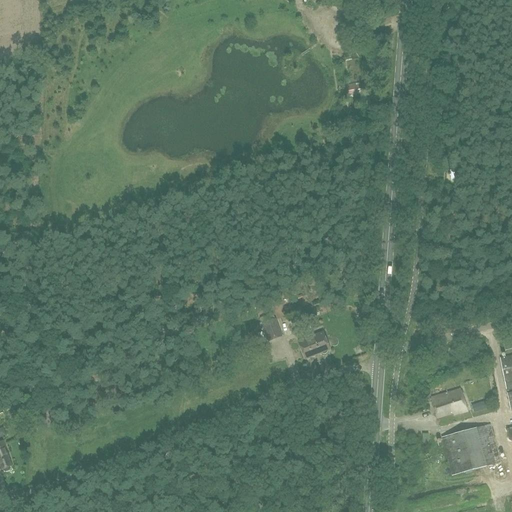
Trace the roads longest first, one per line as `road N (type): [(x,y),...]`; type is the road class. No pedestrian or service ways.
road 1 (track): [(0,499),(378,362)]
road 2 (primary): [(380,349),(406,0)]
road 3 (primary): [(368,511),(380,349)]
road 4 (unclassified): [(380,349),(511,320)]
